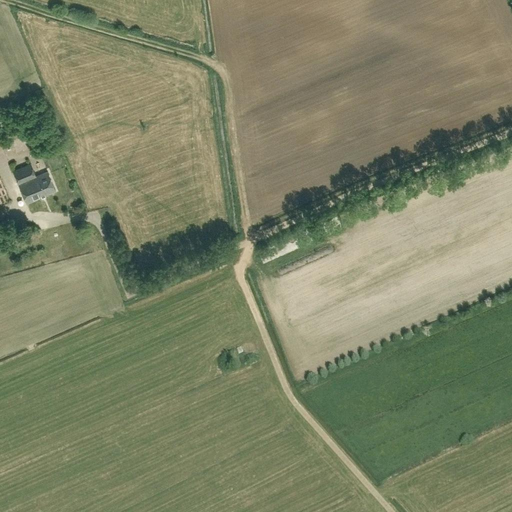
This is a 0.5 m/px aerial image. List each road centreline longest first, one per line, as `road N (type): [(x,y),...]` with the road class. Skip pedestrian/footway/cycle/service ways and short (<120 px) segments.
road 1 (track): [(391,511),(290,397),(240,271),(248,241)]
road 2 (track): [(10,0),(204,60)]
road 3 (track): [(204,60),(226,83),(248,241)]
